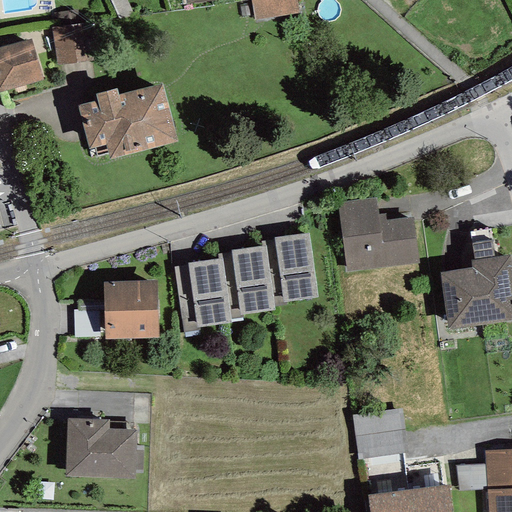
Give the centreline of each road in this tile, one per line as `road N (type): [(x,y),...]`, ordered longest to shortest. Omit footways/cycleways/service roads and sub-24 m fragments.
road 1 (residential): [(511,138),(501,114),(293,198),(37,263)]
road 2 (residential): [(37,263),(48,309),(45,373),(0,454)]
road 3 (residential): [(0,129),(37,263)]
